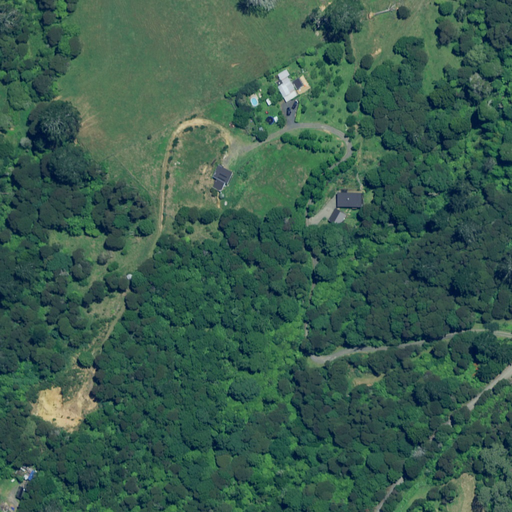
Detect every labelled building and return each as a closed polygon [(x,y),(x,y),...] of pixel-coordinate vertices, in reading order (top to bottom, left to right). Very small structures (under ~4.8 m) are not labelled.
[(301,95),(289,77),(283,81),(285,85),(280,88),(289,103),(301,95)] [(283,99),(278,92),(266,99),(271,106),(283,99)] [(273,116),(260,123),(264,130),(277,123),(273,116)] [(257,131),(251,121),(244,124),(250,134),(257,131)] [(39,475),(34,472),(31,479),(35,481),(39,475)] [(403,511),(410,503),(405,500),(396,511),(403,511)]
